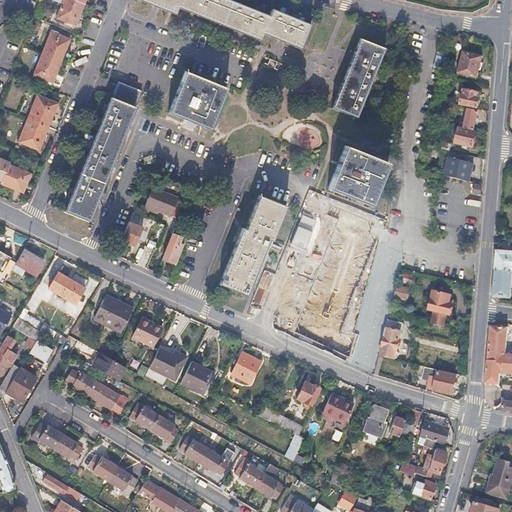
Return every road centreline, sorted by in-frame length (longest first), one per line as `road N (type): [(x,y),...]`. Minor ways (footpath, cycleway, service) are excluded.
road 1 (residential): [(189,299),(371,385),(472,413)]
road 2 (residential): [(238,511),(41,392)]
road 3 (residential): [(93,254),(144,142),(236,179)]
road 4 (residential): [(29,223),(113,21)]
road 5 (residential): [(481,309),(495,147)]
road 6 (residential): [(113,21),(246,73)]
road 7 (residential): [(236,179),(189,299)]
road 8 (residential): [(436,20),(409,146)]
